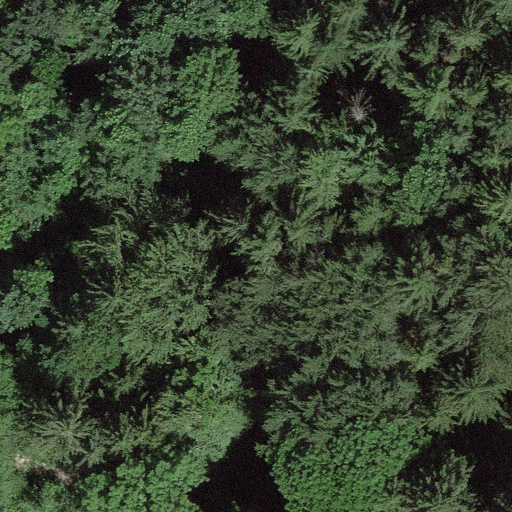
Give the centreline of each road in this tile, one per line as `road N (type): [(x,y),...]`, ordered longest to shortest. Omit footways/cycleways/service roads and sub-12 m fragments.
road 1 (track): [(324,0),(199,511)]
road 2 (track): [(167,511),(0,433)]
